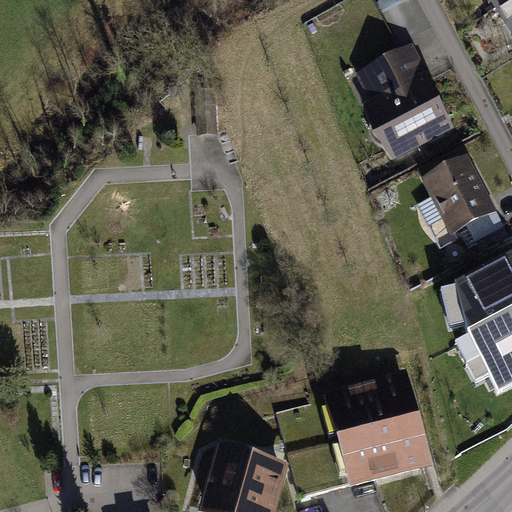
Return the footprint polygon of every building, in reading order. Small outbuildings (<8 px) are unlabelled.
[(491,0),(497,9),(510,0),(491,0)] [(511,0),(510,0),(497,9),(511,32),(511,0)] [(395,158),(448,130),(407,53),(372,71),(387,100),(369,110),(395,158)] [(196,109),(197,109),(214,108),(215,108),(215,91),(195,91),(196,109)] [(197,109),(199,135),(215,134),(214,108),(197,109)] [(426,181),(454,232),(491,212),(464,161),(426,181)] [(467,335),(497,395),(511,387),(511,256),(455,286),(467,335)] [(333,398),(356,485),(426,466),(403,380),(333,398)] [(221,454),(206,507),(222,511),(270,511),(282,471),(221,454)]
